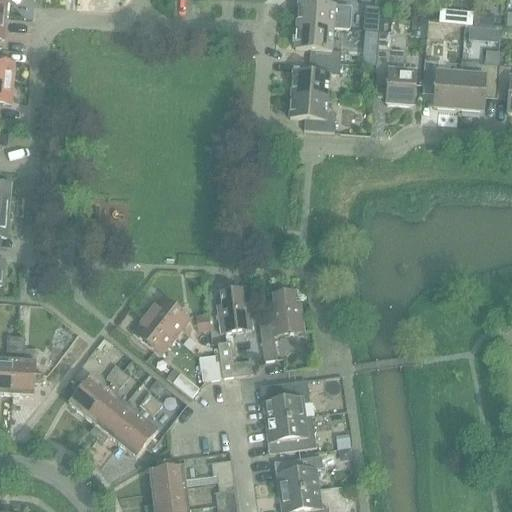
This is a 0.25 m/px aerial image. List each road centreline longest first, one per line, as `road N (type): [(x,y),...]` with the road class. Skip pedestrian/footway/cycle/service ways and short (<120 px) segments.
road 1 (residential): [(511,152),(278,143),(264,116),(266,36),(147,21)]
road 2 (residential): [(147,21),(58,16),(47,24),(34,158),(25,162)]
road 3 (residential): [(250,511),(235,392),(259,383)]
road 4 (residential): [(22,300),(25,162)]
